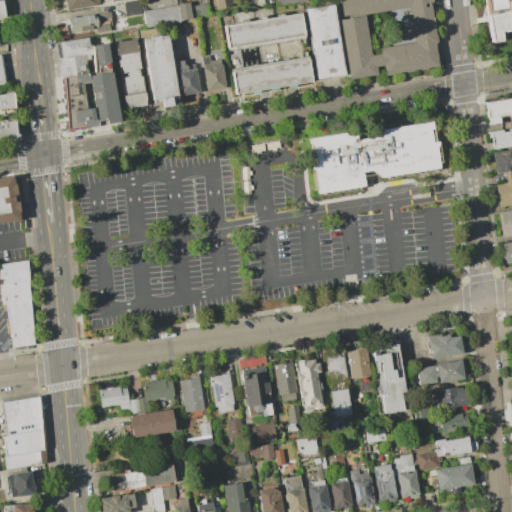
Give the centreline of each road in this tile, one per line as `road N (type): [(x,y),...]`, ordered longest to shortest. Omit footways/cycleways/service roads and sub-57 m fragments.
road 1 (residential): [(481,299),(0,375)]
road 2 (tertiary): [(43,154),(464,83)]
road 3 (tertiary): [(49,223),(74,511)]
road 4 (residential): [(483,320),(499,511)]
